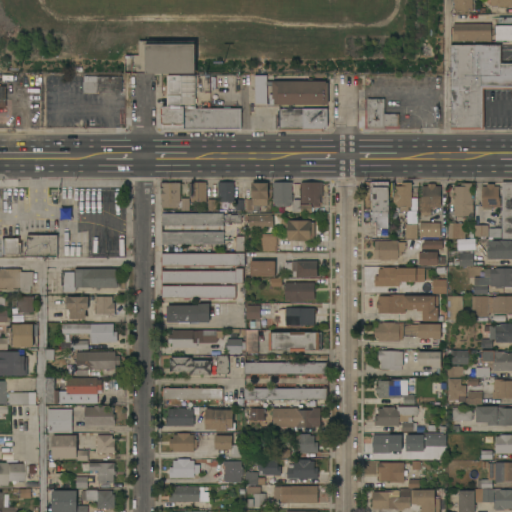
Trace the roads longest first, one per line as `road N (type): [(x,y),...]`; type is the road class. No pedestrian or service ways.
road 1 (residential): [(143,511),(146,156)]
road 2 (residential): [(346,511),(349,156)]
